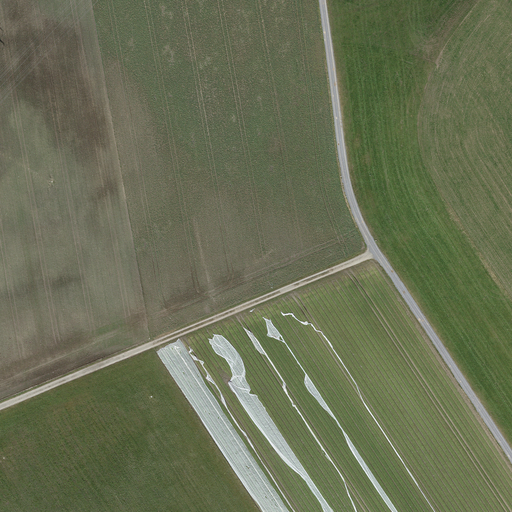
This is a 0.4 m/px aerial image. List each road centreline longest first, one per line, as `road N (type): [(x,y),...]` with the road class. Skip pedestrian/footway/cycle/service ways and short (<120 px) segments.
road 1 (track): [(511,453),(356,212),(322,0)]
road 2 (track): [(377,252),(0,407)]
